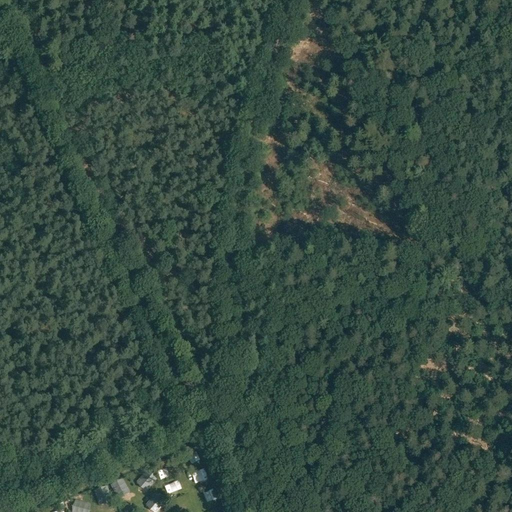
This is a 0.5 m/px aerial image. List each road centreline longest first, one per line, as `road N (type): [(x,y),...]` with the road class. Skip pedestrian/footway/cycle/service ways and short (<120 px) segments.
road 1 (track): [(226,250),(228,405),(203,431),(29,53)]
road 2 (track): [(228,405),(301,312),(393,299),(511,302)]
road 3 (track): [(278,0),(235,164),(226,250)]
